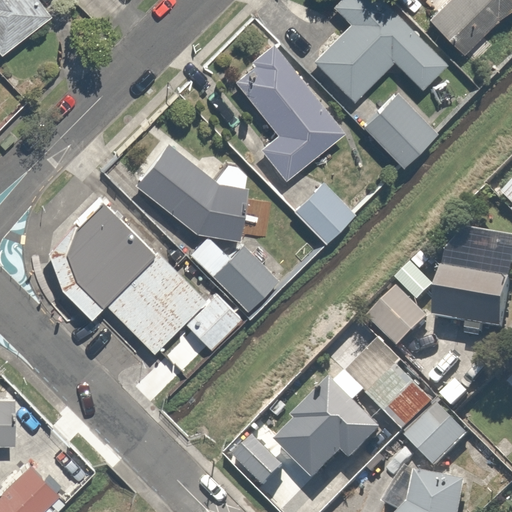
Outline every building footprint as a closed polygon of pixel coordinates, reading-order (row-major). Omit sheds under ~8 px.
[(52,18),(39,0),(0,0),(0,46),(4,52),(52,18)] [(449,59),(389,0),(334,0),(331,3),(350,21),(315,57),(354,96),(393,57),(422,86),(449,59)] [(511,0),(442,0),(427,15),(461,50),(511,0)] [(348,131),(275,42),(234,75),(281,131),(262,146),(289,179),(348,131)] [(216,183),(170,145),(140,181),(196,228),(240,234),(247,187),(216,183)] [(322,174),(290,207),(323,239),(355,206),(322,174)] [(199,293),(94,187),(29,250),(82,304),(96,290),(148,342),(199,293)] [(208,232),(189,252),(247,307),(281,271),(248,240),(233,255),(208,232)] [(436,317),(506,327),(511,284),(511,238),(469,232),(463,270),(443,267),(436,317)] [(394,285),(365,315),(400,349),(429,318),(394,285)] [(387,434),(337,380),(276,439),(315,480),(345,452),(356,463),(387,434)] [(16,394),(0,394),(0,442),(15,443),(16,394)] [(53,511),(66,499),(26,461),(0,489),(0,511),(53,511)] [(464,511),(471,480),(419,469),(412,506),(406,511),(464,511)]
